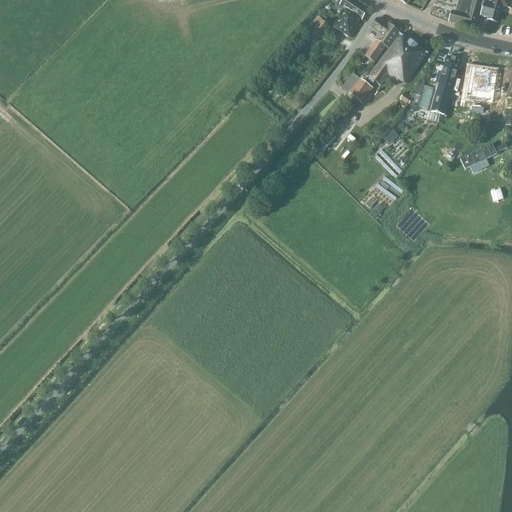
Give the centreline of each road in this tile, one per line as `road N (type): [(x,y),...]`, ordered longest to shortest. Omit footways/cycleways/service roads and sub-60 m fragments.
road 1 (unclassified): [(0,456),(311,110),(381,5)]
road 2 (tertiary): [(511,47),(451,34),(381,5)]
